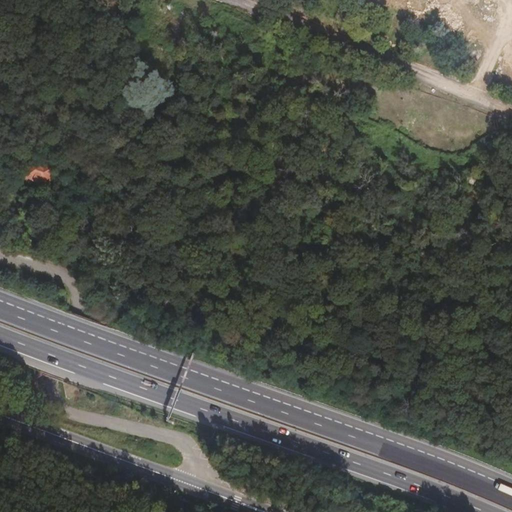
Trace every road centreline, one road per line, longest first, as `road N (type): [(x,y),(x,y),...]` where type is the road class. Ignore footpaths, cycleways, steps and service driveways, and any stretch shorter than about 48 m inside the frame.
road 1 (trunk): [(511,494),(0,307)]
road 2 (trunk): [(0,336),(480,511)]
road 3 (unclassified): [(0,256),(50,269),(67,287),(71,314),(48,374),(54,403),(84,419),(182,443),(196,460),(197,489)]
road 4 (secondary): [(197,489),(0,415)]
